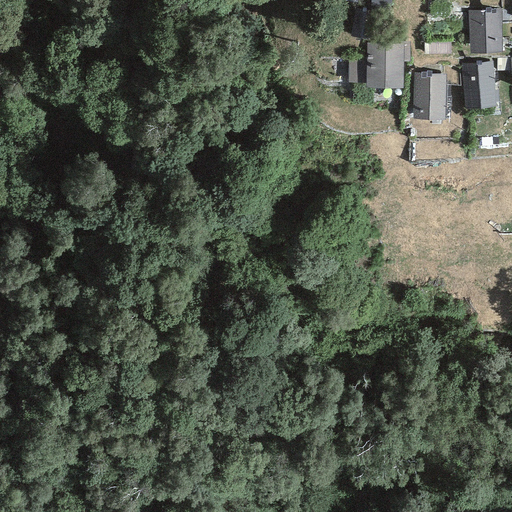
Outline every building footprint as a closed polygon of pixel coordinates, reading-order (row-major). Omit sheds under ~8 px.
[(375,14),(356,10),(351,38),(370,41),(375,14)] [(502,11),(468,12),(469,56),(503,55),(502,11)] [(366,58),(348,58),(348,83),(365,85),(365,90),(404,92),(404,45),(368,45),(366,58)] [(494,64),(460,65),(463,111),(496,109),(494,64)] [(445,76),(415,75),(414,121),(444,122),(445,76)]
